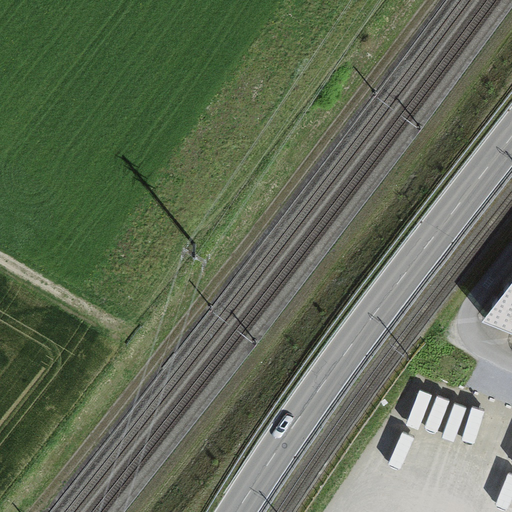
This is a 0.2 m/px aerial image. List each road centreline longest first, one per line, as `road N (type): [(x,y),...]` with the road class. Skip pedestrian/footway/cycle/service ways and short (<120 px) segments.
road 1 (track): [(430,0),(33,511)]
road 2 (primary): [(236,511),(339,361),(511,135)]
road 3 (track): [(0,258),(141,338)]
